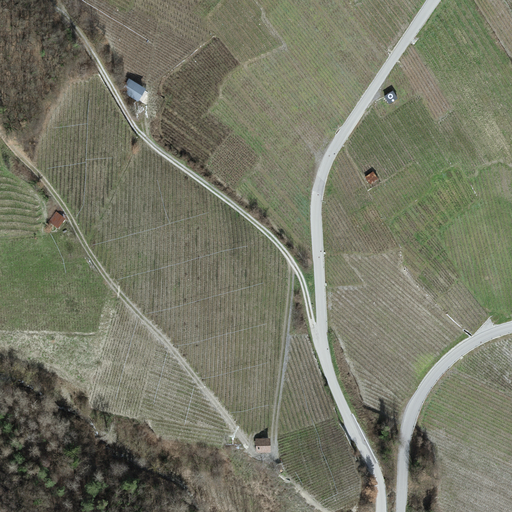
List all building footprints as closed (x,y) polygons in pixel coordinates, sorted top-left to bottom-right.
[(435,27),(427,32),(431,40),(440,34),(435,27)] [(143,88),(135,101),(145,107),(153,94),(143,88)] [(396,93),(389,99),(395,107),(402,101),(396,93)] [(377,173),(371,178),(377,185),(383,180),(377,173)] [(61,213),(54,223),(64,230),(71,220),(61,213)] [(279,437),(265,438),(266,453),(281,452),(279,437)]
